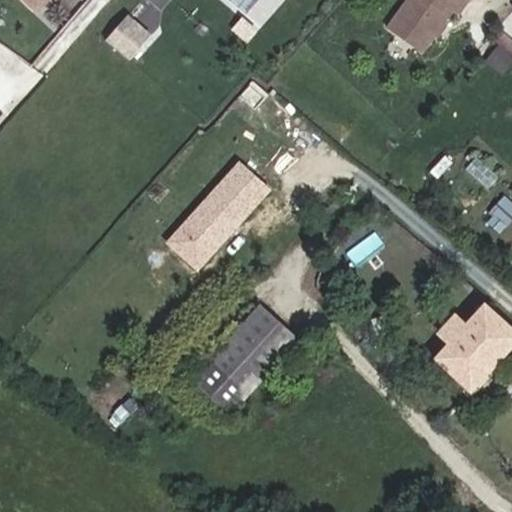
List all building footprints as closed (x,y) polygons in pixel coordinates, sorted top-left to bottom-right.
[(33,0),(44,10),(53,0),(33,0)] [(459,0),(411,0),(384,35),(418,60),(450,18),(455,22),(468,6),(459,0)] [(126,12),(105,39),(131,60),(153,33),(126,12)] [(496,78),(508,62),(492,50),(480,66),(496,78)] [(199,270),(272,188),(238,158),(165,241),(199,270)] [(193,381),(231,414),(299,340),(261,306),(193,381)] [(439,360),(473,390),(511,346),(511,331),(485,308),(468,329),(456,319),(442,334),(454,344),(439,360)]
